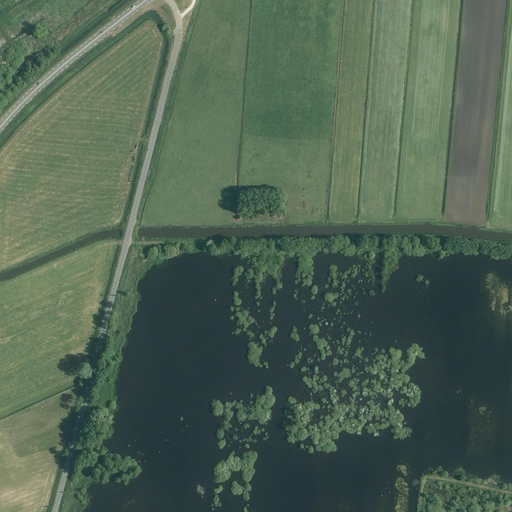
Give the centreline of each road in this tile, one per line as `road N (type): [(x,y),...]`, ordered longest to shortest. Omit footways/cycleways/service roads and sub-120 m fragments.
road 1 (unclassified): [(54,511),(175,50),(179,24),(168,0)]
road 2 (primary): [(0,127),(145,0)]
